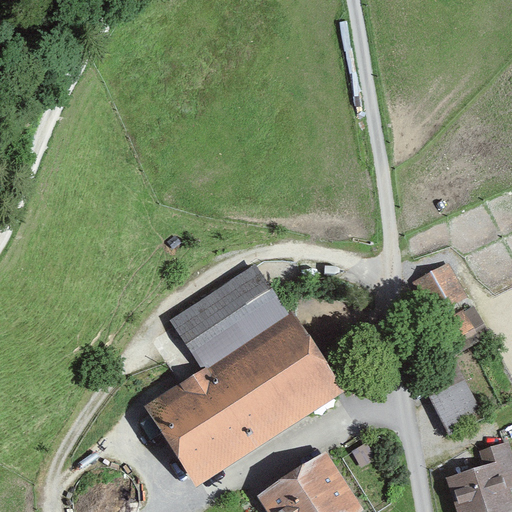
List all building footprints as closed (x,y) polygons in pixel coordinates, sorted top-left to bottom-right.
[(409,288),(428,320),(464,299),(438,254),(407,271),(409,288)] [(330,389),(292,330),(212,381),(196,355),(276,304),(254,270),(174,321),(177,326),(150,343),(185,398),(157,415),(195,475),(330,389)] [(446,329),(456,347),(478,335),(468,317),(446,329)] [(436,398),(453,433),(483,418),(458,367),(431,380),(439,396),(436,398)] [(454,481),(464,511),(511,511),(511,506),(504,483),(511,479),(511,457),(507,444),(483,453),(488,469),(454,481)] [(267,501),(274,511),(350,511),(351,511),(321,465),(305,476),(301,470),(280,484),(283,490),(267,501)]
